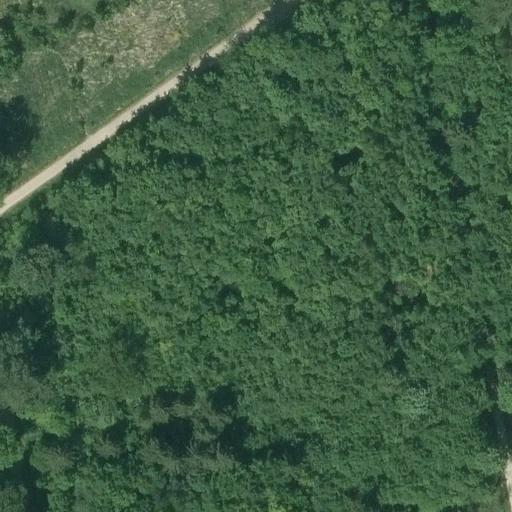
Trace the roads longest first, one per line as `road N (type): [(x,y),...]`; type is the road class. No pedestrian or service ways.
road 1 (track): [(415,0),(511,483)]
road 2 (track): [(295,0),(0,212)]
